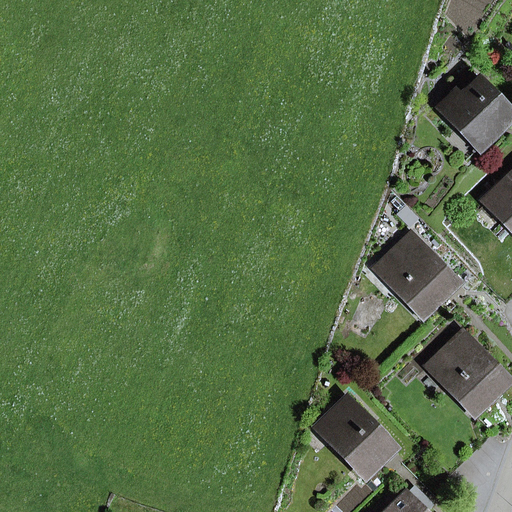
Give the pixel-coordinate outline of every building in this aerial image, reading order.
[(441,106),(481,147),(511,115),(511,114),(467,69),(450,86),(455,92),(441,106)] [(503,221),(511,230),(511,172),(487,196),(507,217),(503,221)] [(397,290),(422,316),(456,284),(410,236),(380,265),(401,287),(397,290)] [(449,388),(474,414),(507,382),(461,334),(432,362),(453,384),(449,388)] [(328,441),(363,478),(395,449),(347,398),(325,419),(337,432),(328,441)] [(328,441),(337,432),(325,419),(315,428),(328,441)] [(421,511),(429,505),(413,489),(406,496),(404,495),(386,511),(421,511)]
